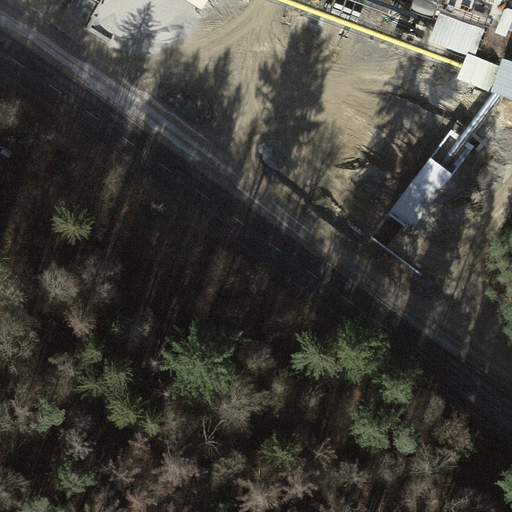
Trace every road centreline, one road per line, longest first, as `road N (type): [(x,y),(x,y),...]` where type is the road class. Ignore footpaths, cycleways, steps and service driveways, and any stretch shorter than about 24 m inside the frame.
road 1 (tertiary): [(511,412),(0,49)]
road 2 (unknown): [(121,133),(269,0)]
